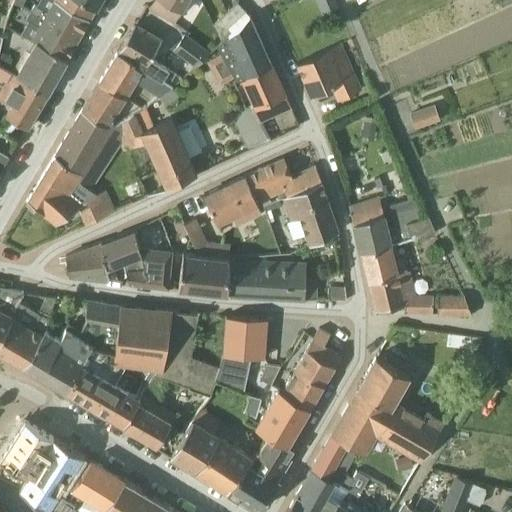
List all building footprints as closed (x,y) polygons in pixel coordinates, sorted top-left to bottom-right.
[(88,18),(56,0),(51,0),(45,10),(34,4),(30,12),(78,39),(88,18)] [(98,0),(56,0),(88,18),(98,0)] [(174,21),(186,0),(157,0),(152,8),(174,21)] [(317,0),(323,14),(339,7),(335,0),(317,0)] [(219,35),(228,27),(246,11),(237,1),(213,24),(219,35)] [(66,59),(78,39),(30,12),(26,18),(37,25),(29,39),(35,41),(66,59)] [(245,76),(271,62),(249,14),(232,32),(228,27),(219,35),(222,41),(216,46),(223,57),(236,80),(239,79),(245,76)] [(160,39),(151,34),(134,23),(116,53),(171,86),(181,78),(168,69),(169,68),(150,56),(160,39)] [(185,33),(173,50),(196,67),(209,51),(185,33)] [(47,92),(66,59),(35,41),(15,74),(47,92)] [(312,94),(331,86),(337,100),(361,90),(340,43),(297,62),(312,94)] [(0,56),(0,62),(8,67),(13,58),(2,52),(0,56)] [(171,86),(116,53),(91,94),(118,110),(136,81),(160,94),(171,87),(171,86)] [(291,108),(285,93),(271,62),(245,76),(239,79),(251,106),(253,105),(268,139),(270,138),(269,135),(271,133),(268,126),(265,127),(262,121),(291,108)] [(0,78),(5,80),(10,71),(11,71),(0,64),(0,78)] [(47,92),(15,74),(10,71),(5,80),(0,88),(0,99),(10,105),(5,114),(27,127),(47,92)] [(109,124),(118,110),(91,94),(79,113),(105,129),(113,124),(109,124)] [(415,127),(440,118),(435,104),(410,113),(415,127)] [(268,139),(253,105),(251,106),(232,114),(247,148),(268,139)] [(197,172),(189,154),(200,149),(190,126),(179,130),(173,117),(153,126),(145,107),(130,115),(139,134),(142,141),(144,140),(166,186),(197,172)] [(114,124),(113,124),(105,129),(79,113),(27,199),(56,221),(79,205),(87,224),(117,209),(107,189),(101,192),(99,188),(93,191),(91,187),(120,144),(121,147),(124,149),(142,141),(139,134),(130,115),(114,124)] [(376,118),(364,116),(362,136),(374,138),(376,118)] [(0,151),(0,171),(9,156),(8,155),(8,156),(0,151)] [(321,180),(315,165),(292,176),(284,157),(245,174),(258,204),(270,201),(268,195),(278,192),(280,198),(282,197),(321,180)] [(261,211),(258,204),(245,174),(203,193),(217,223),(231,216),(235,224),(261,211)] [(339,231),(338,230),(321,180),(282,197),(290,220),(299,216),(308,242),(339,231)] [(429,216),(418,219),(410,188),(405,190),(408,199),(390,203),(395,224),(388,226),(385,211),(384,212),(380,198),(350,206),(361,251),(392,243),(413,237),(407,223),(429,217),(429,216)] [(264,205),(266,211),(270,209),(281,205),(279,199),(264,205)] [(201,254),(228,257),(229,243),(209,242),(197,217),(184,223),(197,253),(201,254)] [(435,231),(429,217),(407,223),(413,237),(435,231)] [(172,249),(139,246),(134,229),(100,242),(109,279),(107,267),(122,262),(129,282),(150,285),(168,287),(169,278),(172,249)] [(69,274),(109,279),(100,242),(65,254),(69,274)] [(368,282),(410,272),(409,269),(406,270),(403,257),(396,259),(392,243),(361,251),(368,282)] [(201,254),(197,253),(184,252),(181,281),(169,280),(169,278),(168,287),(228,293),(230,259),(228,259),(228,257),(201,254)] [(228,293),(317,298),(318,278),(306,278),(306,261),(248,258),(248,260),(230,259),(228,293)] [(432,313),(433,294),(416,293),(410,272),(368,282),(376,311),(404,304),(404,312),(432,313)] [(17,301),(23,291),(0,286),(0,337),(18,301),(17,301)] [(345,298),(345,287),(329,287),(328,298),(345,298)] [(472,314),(464,294),(438,293),(437,313),(472,314)] [(116,321),(118,305),(86,299),(81,331),(68,322),(65,327),(67,328),(60,338),(58,337),(37,374),(49,381),(62,389),(87,350),(80,346),(80,344),(113,350),(116,321)] [(0,351),(19,363),(45,316),(18,301),(0,337),(0,351)] [(131,365),(140,307),(120,305),(118,305),(116,321),(113,350),(112,358),(122,363),(124,363),(124,364),(131,365)] [(194,357),(198,312),(140,307),(131,365),(155,369),(154,374),(202,392),(217,366),(194,357)] [(37,374),(58,337),(45,329),(50,319),(45,316),(19,363),(37,374)] [(281,359),(284,319),(243,316),(240,357),(223,354),(218,366),(217,366),(202,392),(210,395),(215,376),(243,388),(247,374),(250,356),(281,359)] [(341,355),(324,345),(330,334),(319,327),(284,390),(309,407),(341,355)] [(422,328),(420,343),(480,352),(483,337),(422,328)] [(112,358),(113,350),(80,344),(80,346),(87,350),(62,389),(120,423),(137,395),(114,380),(124,364),(124,363),(122,363),(112,358)] [(410,374),(375,356),(371,353),(329,433),(348,442),(360,449),(366,453),(378,433),(421,459),(444,423),(427,412),(424,417),(395,400),(410,374)] [(266,363),(261,377),(272,383),(280,365),(266,363)] [(284,390),(284,391),(279,388),(258,426),(269,433),(287,444),(309,407),(284,390)] [(167,451),(180,429),(170,422),(176,413),(142,392),(139,396),(137,395),(120,423),(157,444),(167,451)] [(227,488),(250,453),(214,430),(221,420),(201,407),(193,420),(209,430),(189,464),(227,488)] [(48,510),(86,456),(24,419),(0,457),(0,459),(27,477),(19,489),(48,510)] [(167,451),(189,464),(209,430),(193,420),(185,432),(180,429),(167,451)] [(287,444),(269,433),(258,426),(257,428),(268,433),(257,452),(255,450),(253,455),(250,453),(227,488),(259,509),(290,458),(292,447),(287,444)] [(310,467),(346,487),(352,476),(334,465),(348,442),(329,433),(323,443),(313,460),(310,467)] [(98,511),(100,509),(123,478),(86,456),(48,510),(46,511),(98,511)] [(353,511),(337,502),(346,487),(310,467),(284,511),(353,511)] [(485,487),(474,482),(456,474),(441,511),(442,511),(461,511),(467,498),(479,503),(485,487)] [(160,511),(166,504),(123,478),(100,509),(98,511),(160,511)] [(405,505),(405,503),(404,503),(399,511),(417,511),(418,511),(405,505)]
